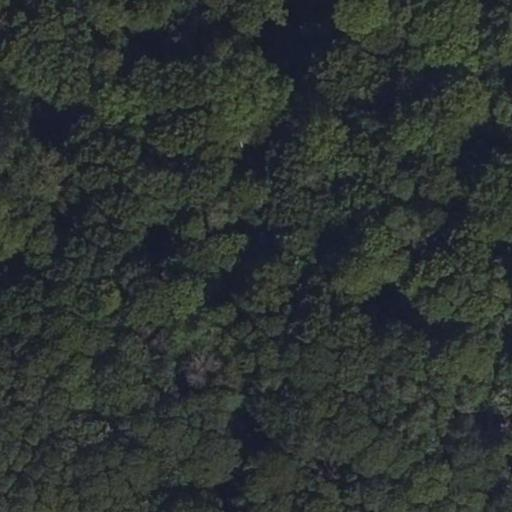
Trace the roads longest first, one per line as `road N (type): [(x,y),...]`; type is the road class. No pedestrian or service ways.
road 1 (track): [(0,264),(511,261)]
road 2 (track): [(43,0),(7,73),(0,115)]
